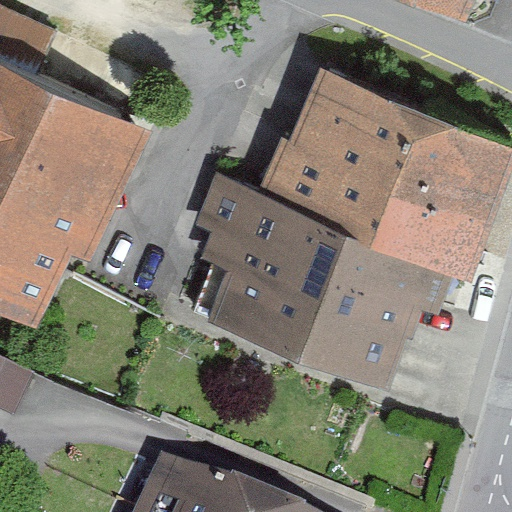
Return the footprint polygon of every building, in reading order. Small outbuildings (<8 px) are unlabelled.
[(385,0),(450,27),(461,0),(385,0)] [(0,321),(18,330),(51,260),(73,270),(139,129),(0,63),(0,321)] [(498,154),(308,74),(253,203),(443,284),(498,154)] [(427,321),(443,284),(253,203),(205,183),(186,229),(205,237),(193,265),(215,274),(195,321),(371,395),(406,312),(427,321)] [(0,395),(19,404),(38,360),(0,342),(0,395)] [(222,511),(130,470),(110,511),(222,511)]
